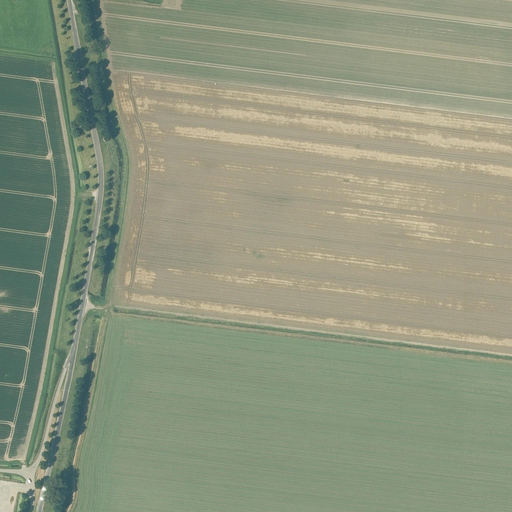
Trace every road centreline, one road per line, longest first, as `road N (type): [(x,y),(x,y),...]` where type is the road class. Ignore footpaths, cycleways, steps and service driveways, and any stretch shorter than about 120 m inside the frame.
road 1 (unclassified): [(74,347),(101,173),(68,0)]
road 2 (unclassified): [(37,511),(74,347)]
road 3 (unclassified): [(74,347),(31,473)]
